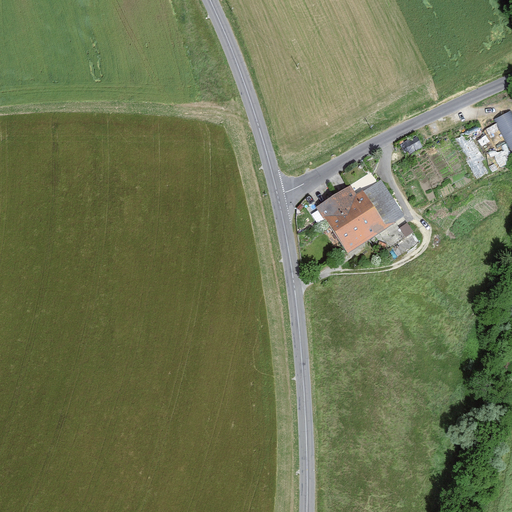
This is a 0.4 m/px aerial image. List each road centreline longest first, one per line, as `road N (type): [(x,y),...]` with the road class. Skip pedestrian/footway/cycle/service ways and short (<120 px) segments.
road 1 (tertiary): [(306,511),(306,415),(278,196)]
road 2 (unclassified): [(511,79),(278,196)]
road 3 (tertiary): [(278,196),(251,95),(210,0)]
